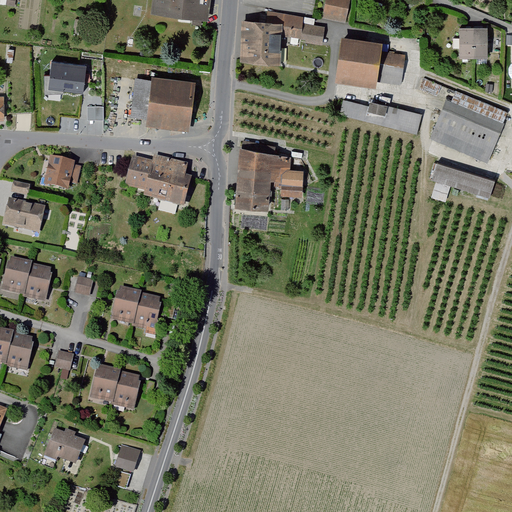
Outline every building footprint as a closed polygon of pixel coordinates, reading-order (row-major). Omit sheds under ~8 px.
[(204,21),(206,0),(150,0),(148,14),(204,21)] [(343,25),(347,1),(343,0),(323,0),(321,21),(343,25)] [(264,24),(242,21),(240,63),(278,67),(280,40),(320,46),(322,30),(300,26),(301,19),(265,12),(264,24)] [(484,61),(484,28),(456,28),(456,61),(484,61)] [(399,83),(403,57),(379,54),(380,45),(345,41),(339,81),(375,86),(375,80),(399,83)] [(48,89),(83,93),(86,66),(52,61),(48,89)] [(185,135),(192,83),(150,77),(149,83),(133,81),(128,117),(143,119),(141,129),(185,135)] [(423,113),(372,101),(371,106),(344,100),(340,115),(418,133),(423,113)] [(444,102),(428,140),(485,163),(500,125),(444,102)] [(104,106),(87,106),(87,119),(104,119),(104,106)] [(290,158),(236,147),(229,210),(264,213),(266,189),(275,189),(276,199),(297,199),(298,174),(287,174),(290,158)] [(75,186),(79,169),(71,168),(72,163),(48,158),(42,187),(66,192),(67,185),(75,186)] [(181,212),(189,182),(181,179),(184,167),(152,158),(150,166),(131,161),(123,189),(142,194),(140,200),(181,212)] [(430,197),(447,202),(452,186),(493,198),(498,180),(440,163),(430,197)] [(28,188),(11,184),(8,195),(25,199),(28,188)] [(36,236),(42,208),(6,201),(0,229),(36,236)] [(0,295),(39,305),(48,272),(6,261),(0,283),(0,295)] [(88,299),(92,284),(77,280),(73,295),(88,299)] [(161,300),(118,289),(109,322),(152,333),(161,300)] [(32,340),(0,331),(0,369),(23,375),(32,340)] [(67,374),(71,358),(56,354),(52,371),(67,374)] [(129,413),(138,379),(96,368),(87,401),(129,413)] [(72,466),(81,444),(69,439),(71,434),(63,431),(61,436),(51,432),(40,459),(57,466),(59,461),(72,466)] [(131,476),(139,453),(121,447),(113,469),(131,476)] [(126,489),(130,476),(120,473),(116,486),(126,489)]
